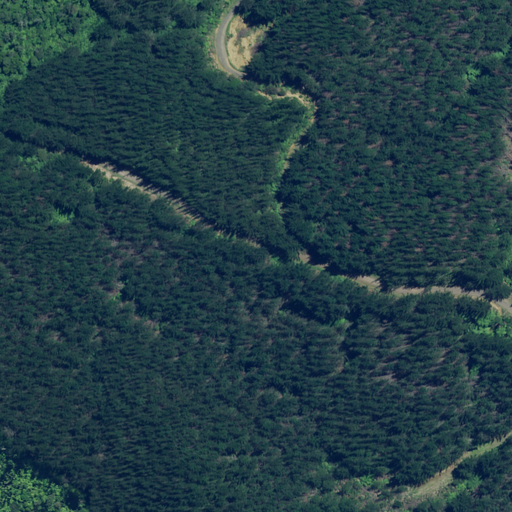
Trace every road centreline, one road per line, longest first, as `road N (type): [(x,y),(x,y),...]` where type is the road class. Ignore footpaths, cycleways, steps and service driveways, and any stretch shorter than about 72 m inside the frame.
road 1 (track): [(511,307),(450,288),(390,291),(346,280),(154,186),(0,124)]
road 2 (track): [(346,280),(287,183),(308,87),(239,57),(232,11),(240,0)]
